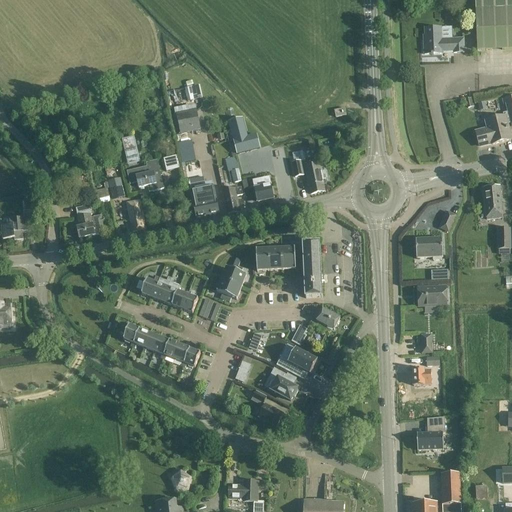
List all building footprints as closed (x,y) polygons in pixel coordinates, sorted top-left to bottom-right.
[(511,0),(474,0),(477,51),(511,49),(511,0)] [(464,38),(441,39),(441,28),(424,28),(425,36),(423,36),(424,55),(442,54),(442,55),(465,54),(464,38)] [(176,65),(177,78),(193,76),(191,63),(176,65)] [(191,101),(203,99),(201,85),(189,86),(191,101)] [(475,132),(479,147),(491,144),(492,145),(511,140),(507,124),(510,123),(511,128),(511,127),(511,96),(501,99),(503,105),(505,105),(507,112),(502,113),(503,116),(485,121),(488,129),(475,132)] [(338,119),(349,117),(348,110),(337,112),(338,119)] [(201,131),(196,111),(176,115),(181,136),(201,131)] [(228,121),(236,153),(258,147),(255,134),(246,136),(241,118),(228,121)] [(124,150),(128,166),(141,163),(134,137),(122,140),(121,140),(116,141),(119,151),(124,150)] [(181,139),(186,166),(198,164),(192,137),(181,139)] [(307,175),(311,194),(324,191),(319,165),(305,168),(302,152),(292,154),(294,163),(291,164),(295,179),(304,177),(304,176),(307,175)] [(163,160),(166,172),(180,169),(177,156),(163,160)] [(231,172),(234,184),(241,182),(235,156),(225,159),(228,173),(231,172)] [(238,160),(242,174),(248,173),(244,158),(238,160)] [(148,186),(149,192),(164,189),(157,160),(146,163),(147,167),(127,172),(130,185),(137,183),(139,189),(148,186)] [(109,188),(112,201),(125,198),(120,179),(108,182),(108,183),(107,183),(109,189),(109,188)] [(255,188),(257,202),(273,199),(271,185),(270,185),(269,180),(262,181),(263,187),(255,188)] [(93,192),(97,205),(111,202),(107,189),(109,189),(107,183),(103,184),(105,189),(93,192)] [(190,190),(195,218),(220,213),(214,185),(190,190)] [(503,218),(500,186),(483,188),(486,219),(503,218)] [(223,191),(228,214),(239,212),(236,197),(243,196),(241,188),(235,189),(234,188),(223,191)] [(37,199),(24,200),(25,212),(38,211),(37,199)] [(128,212),(132,232),(146,229),(142,209),(140,200),(126,203),(128,212)] [(77,228),(79,239),(105,233),(101,216),(92,218),(91,214),(90,206),(75,209),(79,227),(77,228)] [(15,239),(15,240),(23,240),(23,233),(30,232),(29,219),(19,220),(18,218),(9,219),(9,226),(2,226),(3,240),(15,239)] [(442,224),(439,230),(448,234),(451,229),(442,224)] [(498,250),(499,255),(510,255),(510,250),(511,250),(511,229),(497,229),(497,250),(498,250)] [(434,258),(434,260),(443,260),(442,240),(417,241),(417,259),(434,258)] [(317,242),(302,242),(305,299),(320,298),(317,242)] [(269,249),(270,260),(282,259),(282,248),(269,249)] [(282,248),(282,259),(295,258),(295,248),(282,248)] [(256,250),(256,260),(270,260),(269,249),(256,250)] [(295,258),(282,259),(283,270),(296,269),(295,258)] [(282,259),(270,260),(270,270),(283,270),(282,259)] [(270,260),(256,260),(257,271),(270,270),(270,260)] [(232,271),(226,269),(222,281),(232,285),(236,273),(232,271)] [(450,279),(450,270),(432,270),(432,280),(450,279)] [(236,273),(232,285),(242,289),(246,276),(241,274),(236,273)] [(175,280),(171,279),(169,285),(162,303),(172,307),(178,292),(180,287),(173,284),(175,280)] [(152,299),(157,285),(159,281),(156,280),(155,284),(154,283),(153,282),(149,280),(148,281),(147,281),(141,295),(152,299)] [(232,285),(222,281),(217,293),(222,295),(227,297),(232,285)] [(165,288),(157,285),(152,299),(162,303),(169,285),(167,284),(165,288)] [(242,289),(232,285),(227,297),(231,299),(237,301),(242,289)] [(446,309),(446,307),(447,306),(447,288),(419,290),(419,308),(439,307),(439,309),(446,309)] [(182,311),(189,293),(187,292),(185,296),(178,292),(172,307),(182,311)] [(191,294),(189,293),(182,311),(193,315),(198,301),(197,300),(197,298),(193,297),(191,298),(190,297),(191,294)] [(2,306),(2,305),(0,304),(0,328),(11,327),(9,306),(2,306)] [(340,318),(323,309),(316,321),(334,330),(340,318)] [(130,347),(133,348),(140,331),(129,327),(123,341),(125,341),(125,343),(129,344),(130,344),(132,344),(130,347)] [(307,330),(300,327),(292,342),(300,346),(301,347),(306,336),(305,335),(307,330)] [(136,346),(144,349),(150,335),(140,331),(133,348),(135,349),(136,346)] [(146,350),(154,353),(160,338),(150,335),(144,349),(143,352),(145,353),(146,350)] [(432,354),(431,335),(421,335),(422,354),(432,354)] [(161,359),(163,360),(170,342),(160,338),(154,353),(162,356),(161,359)] [(166,358),(174,361),(180,346),(170,342),(163,360),(165,361),(166,358)] [(295,367),(310,375),(317,361),(287,345),(275,365),(291,374),(295,367)] [(181,367),(183,368),(190,350),(180,346),(174,361),(182,364),(181,367)] [(190,350),(183,368),(185,369),(186,365),(188,366),(188,368),(192,369),(194,368),(195,369),(200,354),(190,350)] [(439,366),(439,358),(427,359),(427,367),(439,366)] [(250,366),(243,363),(236,380),(244,383),(250,366)] [(287,377),(275,370),(270,379),(276,382),(271,391),(291,402),(293,397),(295,398),(298,391),(297,391),(297,389),(284,382),(287,377)] [(429,372),(411,373),(412,388),(429,387),(429,372)] [(256,392),(252,399),(263,405),(267,397),(256,392)] [(266,406),(259,419),(276,428),(283,416),(266,406)] [(445,418),(427,419),(428,434),(417,434),(418,451),(444,450),(443,434),(445,434),(445,418)] [(170,480),(175,493),(189,492),(192,479),(181,472),(181,473),(177,468),(169,476),(171,479),(170,480)] [(503,477),(503,485),(511,484),(511,469),(509,470),(509,477),(503,477)] [(461,511),(461,479),(441,480),(442,511),(461,511)] [(253,511),(264,511),(265,502),(258,502),(258,483),(244,483),(244,487),(228,487),(228,501),(244,501),(244,504),(254,505),(253,511)] [(156,502),(156,511),(183,511),(183,507),(176,508),(175,500),(156,502)] [(342,511),(343,502),(304,502),(303,511),(342,511)] [(437,511),(437,502),(411,503),(411,511),(437,511)]
